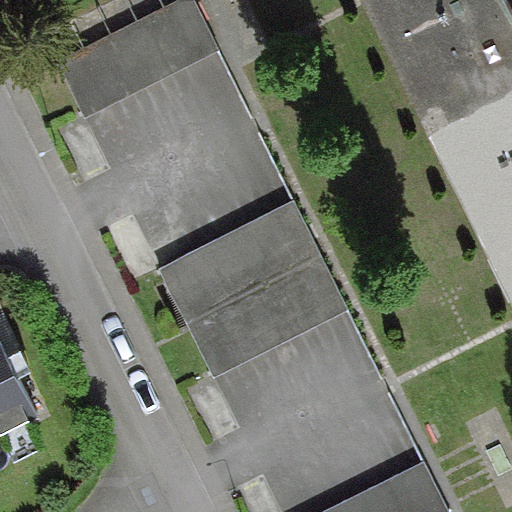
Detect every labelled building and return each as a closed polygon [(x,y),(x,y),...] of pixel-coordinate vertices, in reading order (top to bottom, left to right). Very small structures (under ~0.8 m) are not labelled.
[(175,0),(52,62),(78,116),(212,49),(187,0),(175,0)] [(386,0),(443,113),(511,79),(511,27),(498,0),(386,0)] [(511,251),(511,79),(443,113),(511,251)] [(288,201),(165,266),(218,371),(342,308),(288,201)] [(0,338),(0,424),(34,408),(0,338)] [(443,511),(418,463),(320,511),(443,511)]
